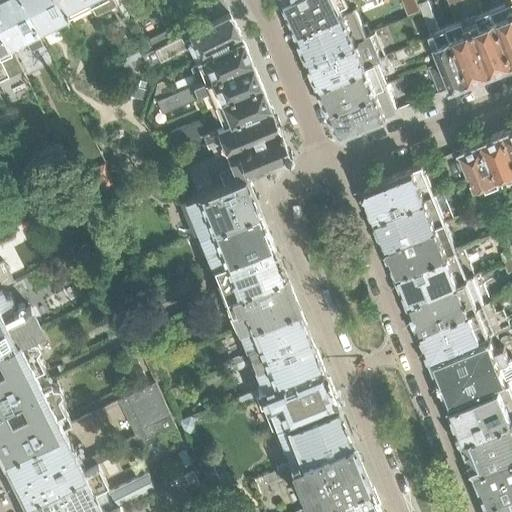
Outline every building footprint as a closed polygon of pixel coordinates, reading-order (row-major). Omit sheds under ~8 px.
[(42,34),(40,30),(24,0),(0,0),(0,22),(9,41),(25,33),(29,40),(42,34)] [(59,0),(24,0),(40,30),(68,16),(67,15),(59,0)] [(87,0),(59,0),(67,15),(89,3),(87,0)] [(115,0),(87,0),(89,3),(95,14),(117,3),(115,0)] [(229,10),(224,0),(202,0),(194,5),(203,23),(229,10)] [(364,0),(286,0),(299,28),(357,4),(364,0)] [(470,79),(448,24),(439,28),(429,0),(418,0),(423,10),(430,30),(433,36),(438,49),(443,61),(453,86),(470,79)] [(491,70),(462,0),(448,0),(457,21),(448,24),(470,79),(491,70)] [(511,61),(511,55),(492,6),(482,10),(478,0),(462,0),(491,70),(511,61)] [(511,0),(501,0),(502,2),(492,6),(511,55),(511,0)] [(368,31),(357,4),(299,28),(307,47),(308,46),(311,54),(368,31)] [(243,39),(242,35),(229,10),(203,23),(200,24),(188,31),(172,39),(154,48),(142,54),(147,65),(160,58),(188,43),(197,63),(243,39)] [(9,41),(0,22),(0,79),(21,69),(11,49),(11,45),(9,41)] [(380,58),(388,54),(384,45),(387,44),(383,36),(381,37),(377,28),(368,31),(311,54),(318,71),(321,79),(322,82),(380,58)] [(163,97),(251,59),(243,39),(197,63),(190,66),(193,74),(167,86),(164,79),(157,82),(163,97)] [(149,40),(138,46),(142,54),(154,48),(149,40)] [(443,61),(438,49),(432,51),(437,63),(443,61)] [(389,82),(380,58),(322,82),(328,96),(331,104),(332,105),(389,82)] [(213,102),(261,82),(251,59),(163,97),(150,103),(146,114),(161,108),(162,110),(197,96),(201,107),(213,102)] [(443,61),(437,63),(429,66),(439,91),(453,86),(443,61)] [(202,132),(270,104),(261,82),(213,102),(216,110),(169,129),(175,143),(202,132)] [(399,107),(389,82),(332,105),(339,123),(339,124),(349,128),(399,107)] [(220,151),(279,127),(270,104),(202,132),(207,144),(216,141),(220,151)] [(259,165),(284,155),(288,146),(287,146),(281,131),(282,131),(280,128),(279,127),(220,151),(178,167),(182,179),(189,176),(195,191),(245,171),(246,170),(247,171),(259,166),(259,165)] [(511,144),(506,129),(483,139),(498,176),(506,172),(509,179),(511,177),(511,144)] [(498,176),(483,139),(461,148),(476,185),(484,181),(487,188),(493,186),(495,190),(503,187),(498,176)] [(114,182),(104,162),(93,168),(103,188),(114,182)] [(166,172),(162,163),(156,170),(158,175),(166,172)] [(434,191),(423,163),(415,167),(415,166),(372,184),(371,183),(367,194),(372,206),(372,207),(375,214),(434,191)] [(245,171),(195,191),(184,195),(198,231),(259,207),(245,171)] [(44,182),(46,187),(54,183),(52,179),(44,182)] [(56,188),(54,183),(46,187),(48,191),(56,188)] [(58,192),(56,188),(48,191),(51,196),(58,192)] [(446,220),(434,191),(375,214),(375,215),(376,215),(383,233),(387,243),(446,220)] [(61,197),(58,192),(51,196),(53,201),(61,197)] [(272,239),(267,226),(259,207),(198,231),(211,264),(272,239)] [(446,220),(387,243),(391,254),(392,254),(399,271),(457,248),(446,220)] [(285,271),(272,239),(211,264),(224,295),(285,271)] [(511,257),(511,253),(510,247),(501,251),(505,261),(511,257)] [(457,248),(399,271),(398,271),(403,283),(403,282),(410,299),(469,276),(457,248)] [(4,259),(0,261),(0,287),(2,287),(15,281),(4,259)] [(131,283),(121,261),(111,265),(121,287),(131,283)] [(297,303),(285,271),(224,295),(236,327),(297,303)] [(497,329),(484,299),(474,273),(469,276),(410,299),(409,299),(421,328),(428,344),(427,344),(431,354),(488,331),(494,329),(497,329)] [(0,345),(28,332),(43,325),(31,302),(13,311),(10,304),(13,298),(10,292),(4,291),(2,287),(0,287),(0,345)] [(111,291),(98,297),(101,304),(108,301),(114,298),(111,291)] [(108,301),(101,304),(106,314),(113,310),(108,301)] [(309,333),(305,322),(298,303),(297,303),(236,327),(244,346),(247,345),(251,356),(309,333)] [(113,310),(106,314),(110,323),(117,319),(113,310)] [(117,319),(110,323),(114,332),(121,329),(117,319)] [(510,379),(503,363),(510,359),(504,346),(497,349),(488,331),(431,354),(440,374),(439,375),(443,384),(444,384),(451,402),(510,379)] [(0,405),(50,380),(70,371),(63,356),(45,365),(41,358),(36,349),(40,343),(37,338),(31,337),(28,332),(0,345),(0,405)] [(321,360),(314,343),(313,343),(309,333),(251,356),(255,365),(253,366),(261,384),(321,360)] [(159,347),(153,334),(144,338),(149,351),(159,347)] [(136,338),(121,345),(125,352),(132,348),(139,345),(136,338)] [(132,348),(125,352),(129,361),(137,357),(132,348)] [(229,365),(245,358),(243,353),(239,355),(238,354),(215,363),(217,369),(229,365)] [(137,357),(129,361),(134,370),(141,366),(137,357)] [(243,366),(243,364),(247,363),(245,358),(229,365),(231,371),(243,366)] [(337,399),(334,392),(333,390),(330,383),(330,382),(330,380),(329,381),(326,373),(327,373),(326,371),(325,371),(323,364),(322,362),(321,361),(321,362),(321,360),(261,384),(237,394),(242,405),(260,398),(272,428),(275,427),(337,402),(338,402),(337,401),(338,401),(337,399)] [(141,366),(134,370),(138,378),(146,375),(141,366)] [(25,499),(98,462),(161,430),(156,420),(170,413),(154,376),(115,396),(135,433),(81,460),(63,424),(2,454),(25,499)] [(511,415),(511,381),(511,378),(510,379),(451,402),(451,404),(452,403),(460,424),(459,424),(464,435),(511,415)] [(0,405),(0,450),(2,454),(63,424),(90,410),(85,400),(66,409),(58,394),(62,390),(59,384),(52,383),(50,380),(0,405)] [(352,438),(337,402),(275,427),(289,461),(288,462),(288,464),(352,438)] [(190,431),(196,415),(191,414),(179,419),(184,429),(190,431)] [(511,415),(464,435),(472,454),(476,466),(477,466),(511,451),(511,415)] [(369,480),(353,439),(352,439),(352,438),(288,464),(305,506),(311,503),(369,480)] [(208,453),(205,447),(195,451),(197,457),(208,453)] [(511,451),(477,466),(485,486),(484,486),(488,496),(511,486),(511,451)] [(223,489),(208,453),(197,457),(213,493),(215,493),(223,489)] [(102,503),(99,497),(107,493),(103,484),(108,481),(98,462),(25,499),(31,511),(102,511),(119,504),(148,489),(144,483),(130,490),(128,486),(112,494),(114,497),(102,503)] [(284,475),(281,467),(284,465),(283,462),(273,466),(275,469),(264,473),(267,482),(284,475)] [(202,485),(195,468),(170,479),(177,495),(202,485)] [(264,511),(251,478),(223,489),(215,493),(216,496),(222,511),(264,511)] [(380,511),(381,511),(376,499),(377,498),(369,480),(311,503),(314,511),(380,511)] [(511,511),(511,486),(488,496),(494,511),(511,511)]
